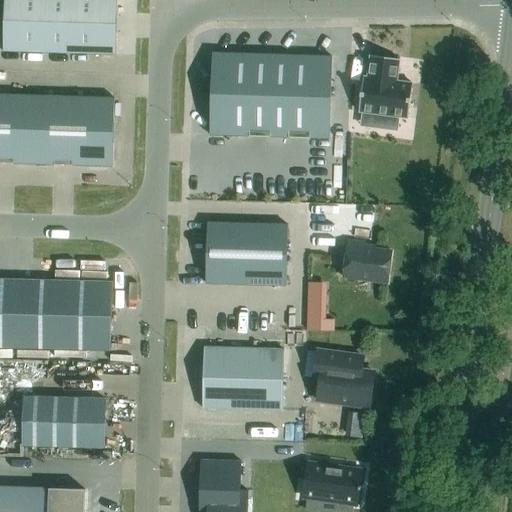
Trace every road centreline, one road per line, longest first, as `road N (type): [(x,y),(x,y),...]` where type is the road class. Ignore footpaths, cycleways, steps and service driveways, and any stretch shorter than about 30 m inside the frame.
road 1 (unclassified): [(511,7),(188,13),(167,27),(153,227)]
road 2 (tertiary): [(449,511),(507,66)]
road 3 (unclassified): [(153,227),(146,511)]
road 4 (unclassified): [(153,227),(0,224)]
